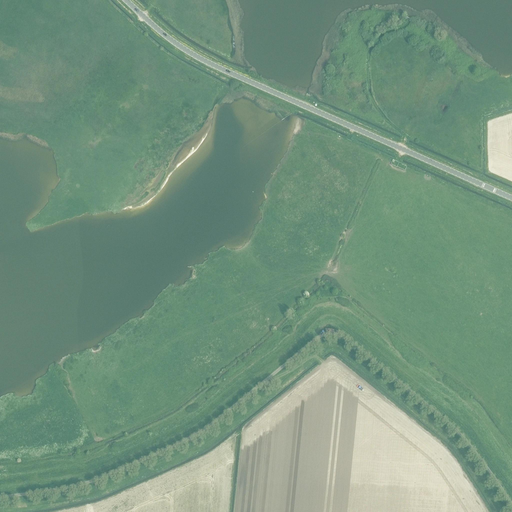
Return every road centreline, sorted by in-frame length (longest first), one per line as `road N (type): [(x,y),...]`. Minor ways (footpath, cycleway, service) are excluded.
road 1 (unclassified): [(511,504),(451,426),(336,332),(314,339),(185,439),(88,481),(0,497)]
road 2 (tertiary): [(511,198),(203,60),(125,0)]
